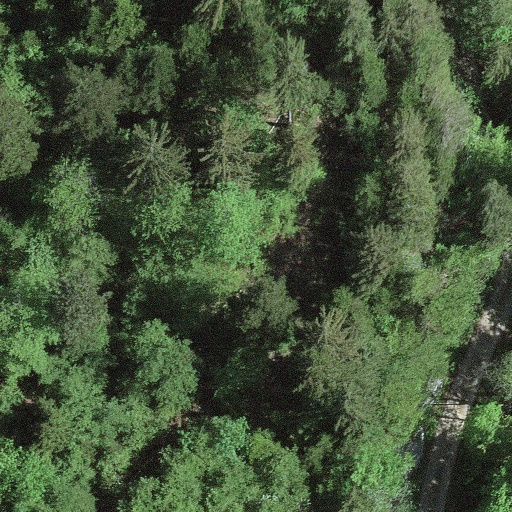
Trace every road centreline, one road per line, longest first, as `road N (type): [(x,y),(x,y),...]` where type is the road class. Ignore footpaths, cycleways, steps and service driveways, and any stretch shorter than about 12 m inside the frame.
road 1 (track): [(440,511),(441,478),(511,284)]
road 2 (track): [(511,172),(439,0)]
